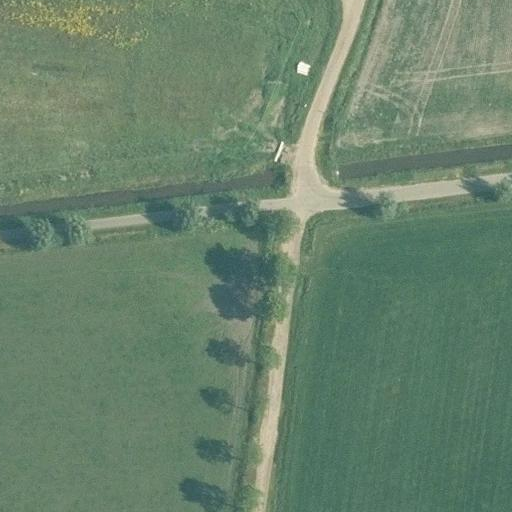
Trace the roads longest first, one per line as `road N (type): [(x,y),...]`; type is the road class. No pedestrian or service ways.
road 1 (unclassified): [(253,511),(302,203)]
road 2 (unclassified): [(302,203),(307,137),(355,0)]
road 3 (unclassified): [(511,181),(302,203)]
